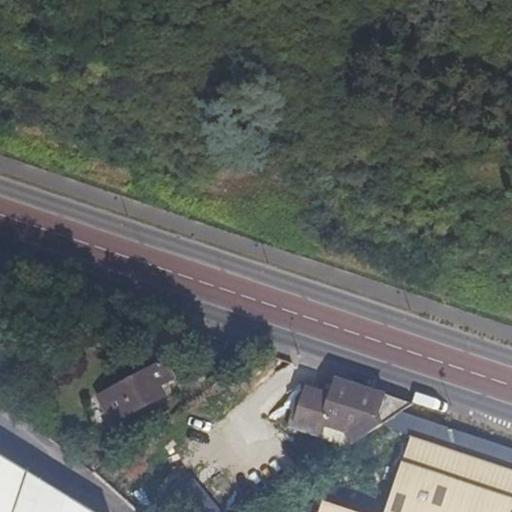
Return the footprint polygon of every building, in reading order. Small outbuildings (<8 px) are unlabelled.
[(223,375),(234,349),(216,343),(213,344),(205,369),(223,375)] [(129,406),(175,384),(167,369),(122,392),(129,406)] [(374,416),(338,402),(345,383),(332,379),(327,395),(301,391),(291,424),(317,432),(317,424),(345,431),(374,416)] [(405,407),(345,383),(338,402),(374,416),(345,431),(352,445),(405,407)] [(112,467),(66,422),(47,433),(96,479),(112,467)] [(326,511),(321,510),(320,511),(511,511),(511,482),(407,448),(385,511),(326,511)] [(0,511),(84,511),(0,460),(0,511)]
